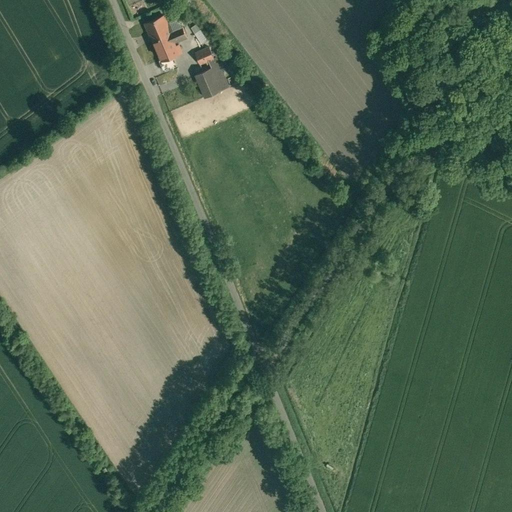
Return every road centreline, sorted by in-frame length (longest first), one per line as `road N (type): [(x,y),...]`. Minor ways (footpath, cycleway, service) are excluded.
road 1 (unclassified): [(112,0),(325,511)]
road 2 (unknown): [(246,322),(371,138),(413,136),(511,171)]
